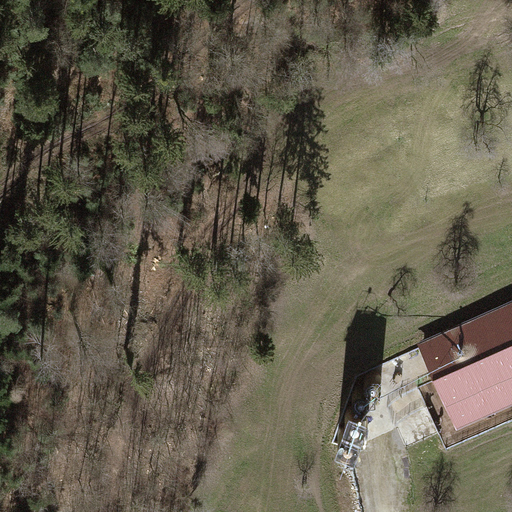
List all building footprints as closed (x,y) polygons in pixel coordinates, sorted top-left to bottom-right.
[(511,404),(511,301),(418,345),(457,430),(511,404)] [(382,378),(381,376),(380,373),(377,372),(375,371),(372,371),(369,372),(367,374),(366,376),(365,379),(365,382),(366,384),(368,387),(371,388),(374,388),(377,388),(379,386),(381,384),(382,381),(382,378)] [(370,393),(369,390),(367,388),(365,386),(362,386),(359,386),(357,387),(355,389),(353,391),(353,394),(353,396),(354,399),(356,401),(358,403),(361,403),(364,403),(367,401),(369,399),(370,396),(370,393)] [(362,411),(361,409),(360,406),(357,405),(354,404),(352,404),(349,405),(347,407),(346,409),(345,412),(345,415),(346,417),(348,420),(351,421),(354,421),(357,421),(359,419),(361,417),(362,414),(362,411)] [(355,431),(354,429),(352,426),(350,425),(347,424),(344,424),(342,425),(340,427),(338,429),(338,432),(338,435),(339,437),(341,439),(343,441),(346,441),(349,441),(352,439),(354,437),(355,434),(355,431)]
